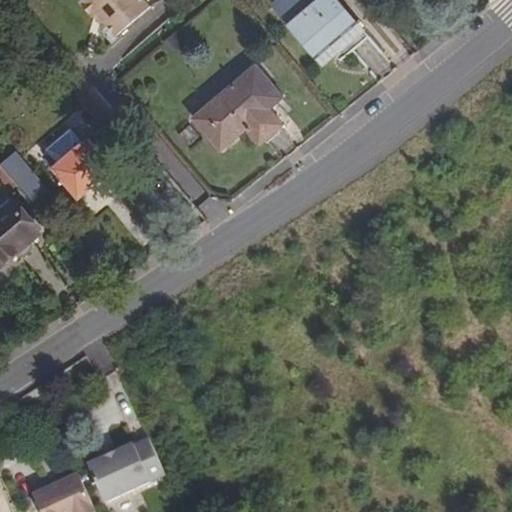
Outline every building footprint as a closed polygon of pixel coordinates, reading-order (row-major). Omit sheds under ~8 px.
[(98,14),(107,24),(118,35),(151,7),(144,0),(81,0),(80,2),(94,17),(98,14)] [(283,0),(276,7),(324,63),(364,30),(337,0),(283,0)] [(103,28),(107,24),(98,14),(94,17),(103,28)] [(257,66),(243,78),(195,119),(222,150),(248,129),(260,144),(283,124),(266,105),(274,98),(261,83),(267,77),(257,66)] [(280,92),(267,77),(261,83),(274,98),(280,92)] [(125,126),(93,88),(79,100),(111,138),(125,126)] [(54,170),(79,198),(114,169),(89,140),(54,170)] [(1,165),(19,186),(34,203),(52,188),(19,150),(1,165)] [(9,194),(19,186),(1,165),(0,166),(0,193),(3,197),(4,198),(9,194)] [(195,206),(161,167),(150,176),(184,216),(195,206)] [(0,212),(14,200),(9,194),(4,198),(3,197),(0,199),(0,212)] [(0,268),(42,233),(14,200),(0,212),(0,268)] [(106,503),(165,475),(149,440),(135,447),(133,444),(89,464),(106,503)] [(96,511),(80,475),(37,495),(44,511),(96,511)]
